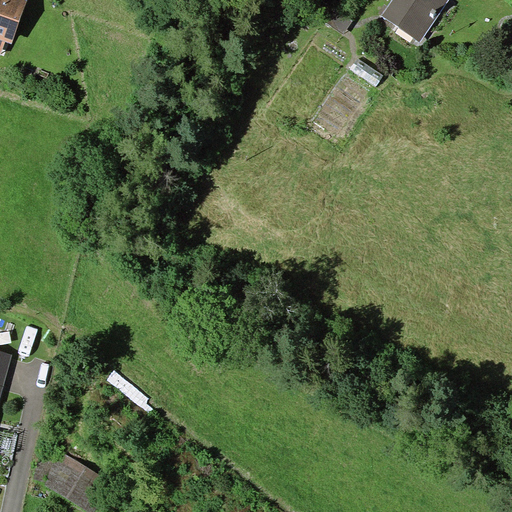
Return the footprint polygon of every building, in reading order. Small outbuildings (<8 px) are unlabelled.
[(21,8),(0,0),(0,40),(8,43),(21,8)] [(511,0),(395,0),(382,20),(416,43),(429,24),(430,25),(435,18),(432,15),(439,5),(435,2),(436,0),(511,0)] [(349,24),(326,7),(317,20),(341,36),(349,24)] [(374,89),(381,79),(355,61),(348,72),(374,89)] [(0,391),(10,356),(0,353),(0,391)] [(54,463),(55,459),(41,454),(34,479),(48,483),(89,509),(100,492),(54,463)]
